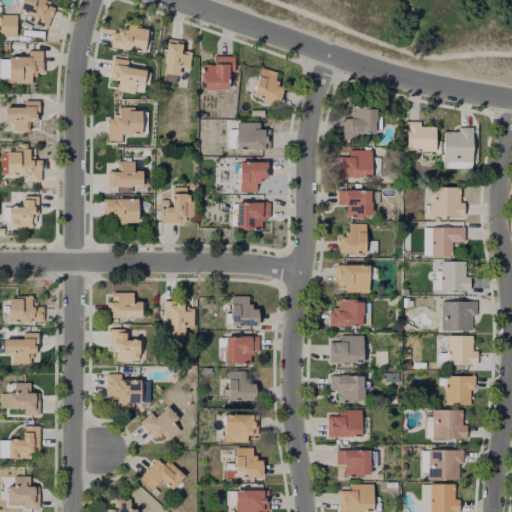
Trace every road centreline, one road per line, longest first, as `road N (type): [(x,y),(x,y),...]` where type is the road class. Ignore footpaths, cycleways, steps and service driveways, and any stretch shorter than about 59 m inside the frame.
road 1 (residential): [(71,511),(74,93),(91,0)]
road 2 (residential): [(305,511),(289,373),(305,240),(306,146),(329,54)]
road 3 (residential): [(490,511),(511,347),(499,196),(511,105)]
road 4 (residential): [(173,0),(421,84),(511,100)]
road 5 (residential): [(0,262),(243,264),(298,274)]
